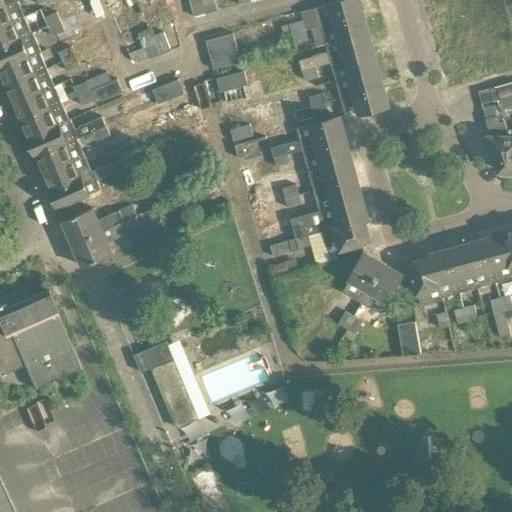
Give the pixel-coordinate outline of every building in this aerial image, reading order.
[(0,0),(0,62),(52,209),(93,194),(23,0),(0,0)] [(193,0),(198,13),(219,6),(216,0),(193,0)] [(349,114),(395,100),(363,0),(326,0),(302,7),(306,18),(291,23),(297,41),(311,36),(309,27),(329,21),(336,45),(328,48),(349,114)] [(443,0),(446,12),(489,0),(443,0)] [(489,0),(446,12),(451,30),(494,18),(511,13),(511,2),(492,8),(489,0)] [(494,18),(451,30),(456,48),(499,36),(494,18)] [(133,52),(138,62),(173,48),(165,28),(144,36),(148,46),(133,52)] [(234,31),(208,39),(216,67),(243,60),(234,31)] [(499,36),(456,48),(461,66),(504,54),(499,36)] [(330,51),(303,54),(306,77),(333,73),(330,51)] [(504,54),(461,66),(467,85),(496,77),(510,73),(504,54)] [(122,89),(112,68),(76,84),(85,105),(122,89)] [(220,74),(221,86),(249,83),(247,70),(220,74)] [(180,77),(155,87),(161,100),(186,91),(180,77)] [(511,80),(481,88),(491,126),(504,123),(501,111),(511,108),(511,80)] [(307,148),(321,208),(292,215),(297,235),(312,232),(319,263),(334,259),(332,249),(375,239),(345,110),(298,121),(302,138),(274,144),(279,163),(292,160),(290,152),(307,148)] [(289,203),(301,201),(298,184),(287,186),(289,203)] [(132,230),(136,239),(151,232),(136,201),(103,217),(113,239),(132,230)] [(63,215),(81,261),(114,248),(96,202),(63,215)] [(421,300),(511,277),(511,226),(409,252),(421,300)] [(311,235),(273,242),(275,254),(313,246),(311,235)] [(367,246),(342,287),(381,311),(407,269),(367,246)] [(0,381),(3,380),(8,393),(31,383),(33,388),(81,368),(48,293),(48,289),(30,296),(26,287),(0,298),(0,381)] [(511,295),(496,296),(499,334),(511,333),(511,295)] [(417,320),(402,321),(405,353),(420,351),(417,320)] [(176,428),(195,420),(170,362),(151,370),(176,428)] [(14,511),(0,480),(0,511),(14,511)]
